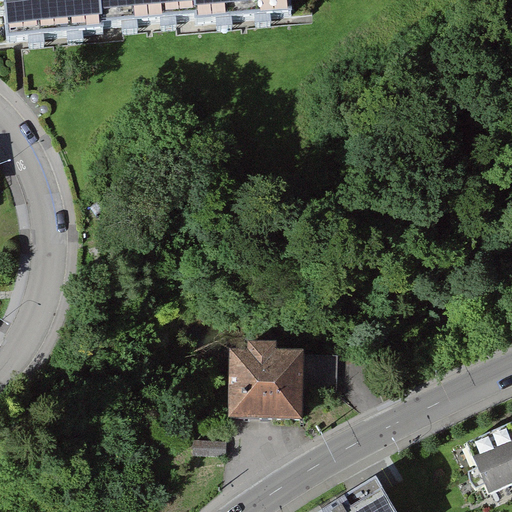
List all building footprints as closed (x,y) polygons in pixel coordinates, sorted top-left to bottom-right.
[(5,0),(8,37),(99,30),(98,25),(194,17),(194,23),(288,16),(286,0),(5,0)] [(303,359),(232,358),(231,428),(303,429),(303,359)] [(342,363),(317,362),(316,396),(342,396),(342,363)] [(229,445),(197,443),(196,460),(229,461),(229,445)] [(511,444),(471,464),(490,504),(511,493),(511,444)] [(391,511),(376,486),(332,511),(391,511)]
